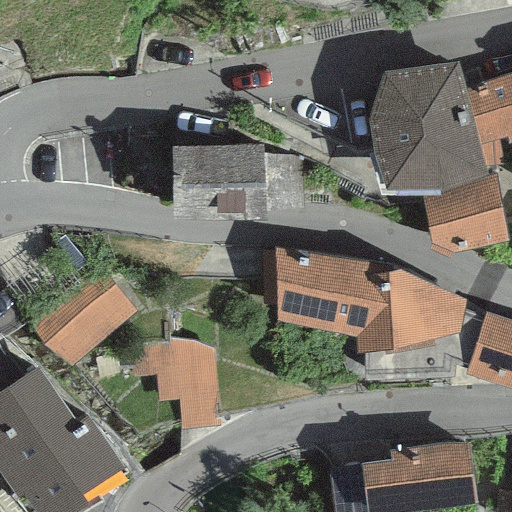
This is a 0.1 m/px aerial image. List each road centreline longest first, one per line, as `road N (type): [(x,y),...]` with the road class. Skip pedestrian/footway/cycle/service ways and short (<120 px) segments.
road 1 (residential): [(0,139),(33,121),(511,39)]
road 2 (residential): [(511,307),(419,261),(325,243),(162,229),(76,204),(10,211)]
road 3 (residential): [(154,511),(215,463),(296,426),(511,404)]
